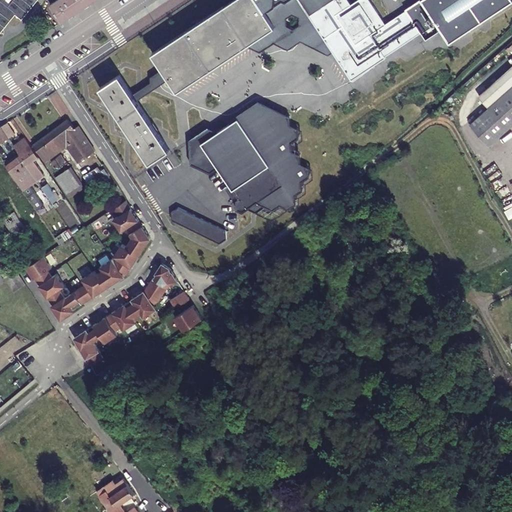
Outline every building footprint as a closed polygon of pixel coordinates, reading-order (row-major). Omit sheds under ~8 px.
[(0,0),(0,34),(17,13),(23,19),(38,0),(0,0)] [(58,0),(51,5),(63,23),(96,0),(58,0)] [(266,0),(232,0),(156,51),(180,87),(246,45),(282,23),(266,0)] [(266,0),(282,23),(246,45),(261,50),(274,41),(289,47),(301,39),(327,55),(332,52),(349,80),(357,76),(307,0),(266,0)] [(307,0),(357,76),(441,22),(452,38),(511,0),(420,0),(391,19),(379,0),(307,0)] [(440,51),(418,75),(434,91),(456,67),(440,51)] [(388,87),(412,73),(406,63),(381,77),(388,87)] [(511,86),(511,70),(481,98),(489,107),(511,86)] [(125,71),(102,85),(152,160),(174,146),(125,71)] [(184,124),(222,100),(213,86),(175,110),(184,124)] [(490,147),(511,127),(511,90),(472,126),(490,147)] [(368,148),(424,114),(413,96),(357,131),(368,148)] [(189,137),(188,162),(207,171),(215,166),(236,196),(234,199),(235,208),(241,211),(247,207),(270,219),(295,203),(295,193),(301,190),(300,180),(308,176),(307,167),(299,162),(299,153),(290,148),(291,140),(298,136),(297,126),(290,122),(289,113),(281,110),(277,112),(269,108),(270,104),(262,100),(251,107),(253,119),(244,125),(237,116),(213,133),(202,129),(189,137)] [(52,132),(59,141),(76,128),(76,127),(69,119),(52,132)] [(15,133),(7,122),(2,126),(10,137),(15,133)] [(10,137),(2,126),(0,127),(0,139),(2,143),(10,137)] [(76,128),(59,141),(64,149),(69,146),(80,162),(97,151),(79,126),(76,127),(76,128)] [(59,141),(52,132),(35,144),(42,154),(59,141)] [(331,177),(367,154),(356,137),(320,160),(331,177)] [(26,164),(30,170),(35,167),(30,161),(38,156),(26,138),(15,145),(21,154),(20,154),(18,156),(24,165),(26,164)] [(57,164),(69,155),(65,150),(53,159),(57,164)] [(24,175),(30,170),(26,164),(24,165),(18,156),(8,164),(11,168),(14,173),(20,169),(24,175)] [(11,176),(14,173),(11,168),(8,164),(4,166),(11,176)] [(0,169),(0,192),(8,187),(4,181),(11,176),(4,166),(0,169)] [(61,185),(76,175),(71,168),(56,178),(61,185)] [(20,169),(14,173),(24,189),(37,180),(34,175),(30,170),(24,175),(20,169)] [(76,175),(61,185),(67,194),(82,183),(76,175)] [(43,255),(27,265),(62,317),(119,279),(127,274),(151,238),(126,200),(113,208),(118,215),(113,219),(121,231),(126,227),(132,236),(126,246),(122,243),(114,255),(118,258),(115,262),(112,258),(100,266),(103,269),(97,274),(94,270),(82,278),(86,284),(65,298),(59,289),(65,285),(57,273),(52,276),(47,269),(52,266),(44,254),(43,255)] [(226,230),(178,208),(172,212),(171,220),(220,244),(226,239),(226,230)] [(23,224),(16,212),(3,220),(11,232),(23,224)] [(92,365),(104,358),(94,342),(102,336),(106,342),(118,334),(116,331),(123,326),(125,329),(137,321),(135,318),(142,313),(144,317),(156,308),(154,304),(159,301),(169,286),(178,280),(170,268),(163,263),(145,291),(74,338),(91,365),(92,365)] [(18,271),(7,279),(14,291),(25,285),(26,284),(18,271)] [(185,291),(171,300),(176,308),(190,299),(185,291)] [(175,317),(184,330),(203,318),(194,305),(175,317)] [(149,511),(151,511),(145,503),(138,508),(139,510),(136,511),(128,511),(124,506),(138,495),(129,483),(106,500),(115,511),(149,511)]
